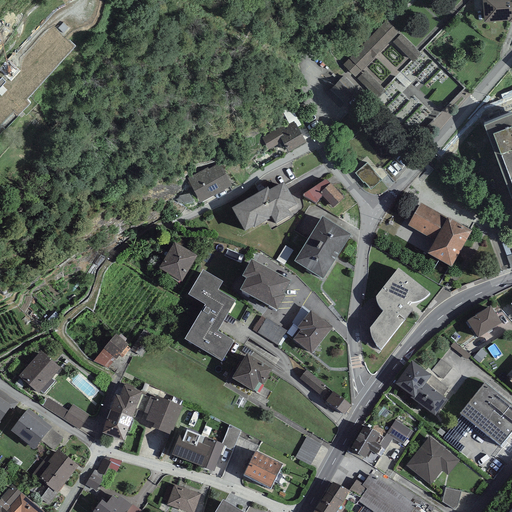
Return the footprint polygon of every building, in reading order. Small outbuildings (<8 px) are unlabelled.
[(511,0),(482,0),(484,21),(511,18),(511,0)] [(386,19),(343,63),(356,75),(399,31),(386,19)] [(68,26),(63,22),(58,27),(64,32),(68,26)] [(401,33),(393,41),(413,61),(421,53),(401,33)] [(358,92),(343,76),(325,93),(339,109),(358,92)] [(511,110),(484,121),(511,195),(511,110)] [(283,124),(262,137),(269,148),(283,140),(289,150),(306,140),(294,120),(284,126),(283,124)] [(207,166),(187,177),(200,200),(232,183),(220,161),(208,167),(207,166)] [(326,180),(303,195),(316,204),(321,197),(332,209),(344,198),(331,184),(330,184),(326,180)] [(268,188),(231,209),(245,233),(254,227),(254,229),(270,220),(269,219),(271,218),(275,225),(291,216),(288,211),(297,206),(284,184),(270,192),(268,188)] [(447,219),(421,204),(408,226),(435,241),(447,219)] [(351,235),(322,218),(294,262),(323,280),(351,235)] [(472,232),(447,219),(435,241),(427,255),(452,268),(472,232)] [(197,256),(174,243),(159,269),(182,283),(197,256)] [(291,283),(251,261),(242,278),(246,280),(239,292),(277,313),(286,297),(284,296),(291,283)] [(430,294),(398,270),(376,298),(376,302),(378,306),(380,309),(383,312),(370,329),(370,334),(372,340),(375,344),(377,348),(381,351),(413,310),(418,305),(422,302),(427,298),(430,294)] [(222,283),(202,271),(188,296),(205,306),(184,342),(221,363),(234,342),(217,332),(235,302),(217,291),(222,283)] [(490,307),(468,322),(478,339),(501,324),(490,307)] [(333,328),(311,311),(297,328),(300,331),(293,340),(312,355),(333,328)] [(287,331),(266,318),(257,333),(278,346),(287,331)] [(154,337),(143,330),(131,350),(142,357),(154,337)] [(128,345),(115,335),(93,361),(108,369),(115,359),(116,360),(128,345)] [(61,369),(41,352),(18,377),(38,395),(41,391),(52,379),(61,369)] [(272,371),(247,355),(232,379),(253,392),(258,384),(262,386),(272,371)] [(452,368),(441,360),(432,370),(443,379),(452,368)] [(432,377),(412,363),(395,386),(435,416),(447,400),(426,385),(432,377)] [(326,387),(306,370),(300,379),(320,395),(326,387)] [(55,382),(52,379),(41,391),(44,394),(55,382)] [(511,431),(511,404),(485,383),(460,414),(500,446),(511,431)] [(120,397),(116,396),(110,411),(132,419),(142,393),(124,386),(120,397)] [(351,406),(333,393),(326,402),(344,416),(351,406)] [(154,399),(150,397),(144,414),(148,416),(146,421),(154,424),(153,429),(170,436),(171,431),(172,432),(182,407),(155,396),(154,399)] [(0,422),(11,407),(0,398),(0,422)] [(68,411),(48,398),(43,406),(80,430),(89,414),(73,404),(68,411)] [(52,428),(28,409),(10,431),(34,450),(52,428)] [(132,419),(110,411),(102,434),(124,442),(132,419)] [(411,431),(395,420),(387,434),(402,444),(411,431)] [(230,425),(222,445),(224,446),(223,448),(233,451),(240,432),(230,425)] [(384,438),(380,436),(365,426),(350,450),(365,460),(370,452),(375,456),(381,447),(379,445),(384,438)] [(181,436),(178,435),(170,455),(214,473),(223,448),(224,446),(222,445),(200,436),(201,434),(184,428),(181,436)] [(460,461),(430,436),(406,466),(431,485),(442,471),(448,476),(460,461)] [(321,445),(306,437),(295,458),(310,466),(321,445)] [(78,467),(57,450),(50,459),(46,457),(31,475),(40,483),(42,481),(57,494),(78,467)] [(282,466),(255,453),(244,476),(270,490),(282,466)] [(109,472),(120,474),(122,463),(111,461),(109,472)] [(424,511),(370,473),(363,484),(362,485),(367,489),(361,498),(359,502),(372,511),(373,511),(424,511)] [(356,480),(349,491),(361,498),(367,489),(362,485),(363,484),(356,480)] [(349,492),(332,483),(313,511),(336,511),(341,506),(349,492)] [(42,511),(12,485),(0,498),(0,506),(6,511),(42,511)] [(194,511),(201,495),(174,485),(166,506),(183,511),(194,511)] [(466,511),(481,496),(445,488),(442,502),(453,510),(457,511),(466,511)] [(127,511),(132,506),(120,497),(117,500),(112,496),(106,505),(102,501),(93,511),(127,511)] [(241,511),(222,501),(215,511),(241,511)] [(371,511),(372,511),(359,502),(351,511),(371,511)]
